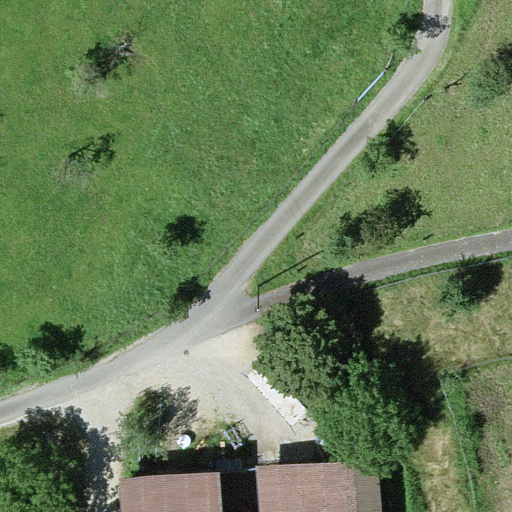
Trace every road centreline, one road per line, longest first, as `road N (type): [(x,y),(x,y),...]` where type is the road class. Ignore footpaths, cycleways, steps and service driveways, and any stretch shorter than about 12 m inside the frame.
road 1 (track): [(214,328),(271,239),(413,84),(437,45),(446,0)]
road 2 (track): [(214,328),(511,240)]
road 3 (residential): [(0,415),(119,374),(214,328)]
